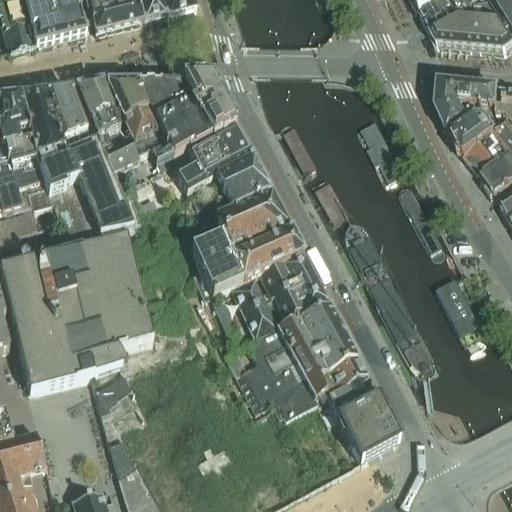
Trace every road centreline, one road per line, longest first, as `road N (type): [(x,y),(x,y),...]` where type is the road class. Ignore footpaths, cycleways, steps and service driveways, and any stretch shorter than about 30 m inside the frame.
road 1 (tertiary): [(228,68),(441,491)]
road 2 (tertiary): [(511,296),(458,212),(387,68)]
road 3 (residential): [(228,68),(387,68)]
road 4 (residential): [(511,80),(387,68)]
